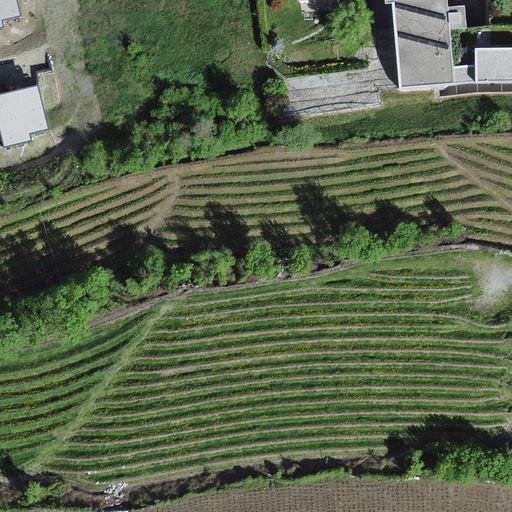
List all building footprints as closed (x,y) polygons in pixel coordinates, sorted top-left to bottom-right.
[(15,0),(0,0),(0,28),(3,27),(2,21),(20,16),(15,0)] [(355,0),(298,0),(299,12),(357,6),(355,0)] [(448,0),(385,0),(397,91),(456,85),(448,0)] [(511,43),(474,44),(474,83),(511,79),(511,43)] [(38,86),(0,94),(0,125),(4,145),(31,139),(29,132),(47,128),(38,86)]
